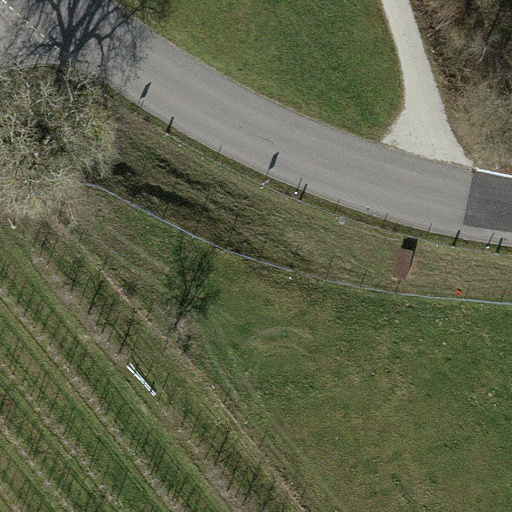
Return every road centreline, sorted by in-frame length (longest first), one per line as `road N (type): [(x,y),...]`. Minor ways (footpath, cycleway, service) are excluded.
road 1 (unclassified): [(40,0),(140,66),(276,134),(443,199),(511,211)]
road 2 (track): [(443,199),(390,0)]
